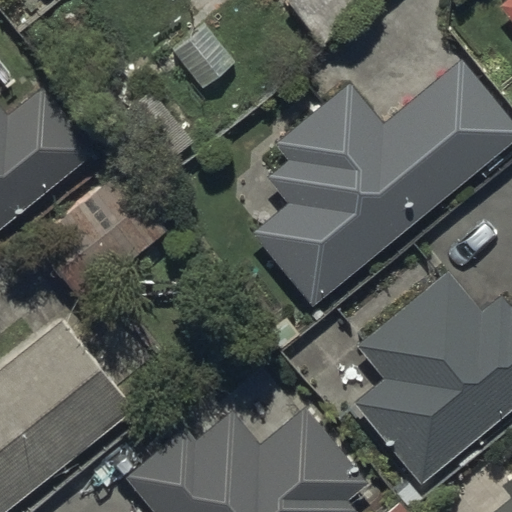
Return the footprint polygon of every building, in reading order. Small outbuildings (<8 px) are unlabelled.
[(355,0),(297,0),(319,28),(355,0)] [(511,125),(511,110),(456,43),(377,107),(345,67),(273,126),(286,142),(262,162),(285,189),(250,218),(310,291),(511,125)] [(0,206),(92,131),(38,66),(0,96),(0,206)] [(130,144),(29,227),(57,260),(49,266),(75,297),(183,208),(130,144)] [(511,286),(506,291),(496,279),(477,294),(446,257),(355,331),(383,366),(356,387),(418,463),(511,386),(511,286)] [(0,489),(126,394),(58,305),(0,348),(0,489)] [(359,468),(299,393),(254,430),(229,398),(194,426),(185,415),(123,464),(162,511),(334,511),(351,498),(339,483),(359,468)] [(511,511),(511,452),(498,464),(511,480),(511,481),(476,511),(511,511)]
